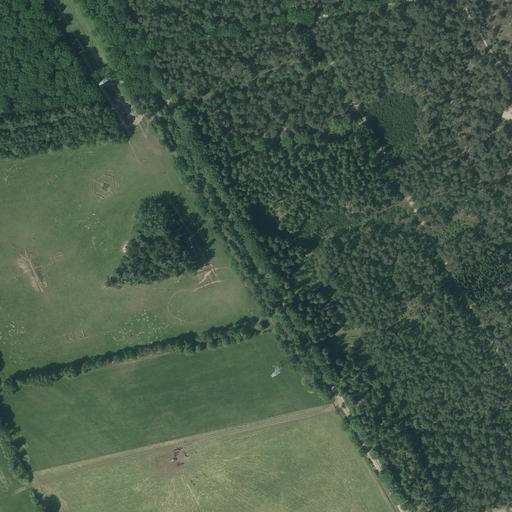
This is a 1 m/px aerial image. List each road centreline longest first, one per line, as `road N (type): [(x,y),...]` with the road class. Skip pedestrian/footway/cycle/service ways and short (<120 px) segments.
road 1 (track): [(401,511),(154,80)]
road 2 (track): [(511,377),(301,18)]
road 3 (unknown): [(150,72),(178,61),(291,48),(315,30),(349,30),(411,47),(487,109),(511,118)]
road 4 (track): [(143,52),(301,18)]
road 5 (track): [(0,103),(154,80)]
